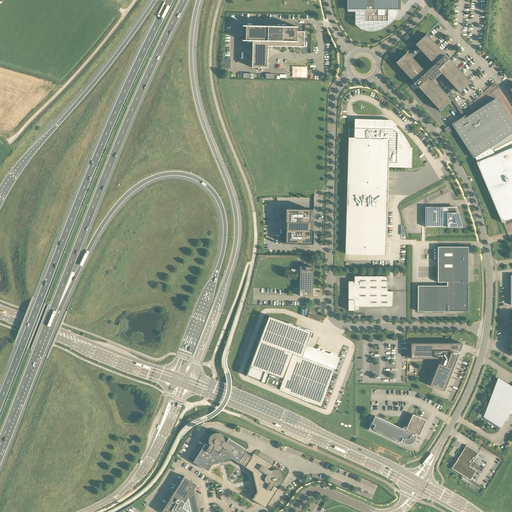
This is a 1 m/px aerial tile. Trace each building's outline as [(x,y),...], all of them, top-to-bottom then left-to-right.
[(384,23),(389,23),(389,10),(399,10),(398,0),(346,0),(347,10),(357,10),(357,23),(384,23)] [(298,28),(298,27),(246,25),(246,26),(246,40),(245,40),(245,41),(253,41),(252,67),(267,68),(268,45),(274,45),(274,46),(304,47),(304,32),(297,32),(297,28),(298,28)] [(396,63),(414,83),(440,111),(451,101),(433,81),(442,73),(460,93),(470,83),(471,83),(426,34),(426,35),(416,45),(415,44),(415,45),(422,52),(434,65),(426,73),(407,53),(407,52),(407,53),(396,63),(396,62),(396,63)] [(502,223),(511,218),(511,147),(478,162),(476,157),(511,133),(511,124),(495,99),(466,118),(465,116),(452,124),(474,158),(475,158),(477,162),(476,163),(502,223)] [(388,190),(388,167),(411,168),(412,149),(412,148),(410,148),(409,148),(409,146),(407,142),(404,138),(402,135),(399,132),(397,129),(395,127),(396,127),(397,126),(392,120),(384,120),(379,120),(360,119),(354,119),(354,120),(354,138),(349,138),(349,128),(348,138),(348,166),(347,189),(346,255),(386,256),(388,190)] [(456,209),(455,207),(425,207),(425,227),(447,227),(463,227),(460,218),(458,219),(456,209)] [(286,222),(286,229),(286,244),(313,244),(314,231),(310,231),(310,210),(286,209),(286,222)] [(468,282),(468,278),(468,258),(468,247),(438,247),(438,283),(447,283),(447,286),(418,286),(418,312),(443,312),(453,312),(463,312),(463,311),(468,311),(468,306),(468,282)] [(313,267),(313,262),(308,262),(308,267),(300,267),(300,296),(313,296),(313,267)] [(348,281),(348,311),(355,311),(355,307),(393,307),(393,291),(387,291),(387,276),(355,276),(355,281),(348,281)] [(260,382),(266,384),(266,382),(280,387),(279,389),(321,407),(335,368),(302,357),(306,345),(311,331),(268,316),(250,367),(252,368),(249,376),(261,380),(260,382)] [(434,365),(438,365),(430,386),(444,391),(459,354),(459,353),(462,344),(452,344),(452,343),(411,343),(411,359),(433,359),(432,362),(434,365)] [(511,387),(498,378),(495,386),(497,387),(496,389),(511,399),(511,387)] [(511,410),(511,399),(496,389),(494,388),(483,418),(483,417),(483,418),(500,429),(500,428),(511,410)] [(419,436),(426,421),(413,414),(407,427),(400,424),(398,427),(375,416),(369,430),(399,443),(400,439),(402,440),(401,442),(404,443),(405,441),(407,442),(412,440),(413,438),(415,439),(417,436),(415,435),(415,434),(419,436)] [(248,447),(246,450),(229,438),(226,442),(225,441),(225,439),(224,437),(223,436),(222,435),(221,434),(220,433),(218,433),(217,432),(215,433),(213,433),(212,434),(211,435),(210,436),(209,438),(209,439),(209,441),(209,443),(210,445),(209,446),(205,444),(194,462),(207,470),(211,463),(231,458),(239,463),(239,462),(246,467),(245,467),(253,472),(257,492),(253,499),(266,507),(277,489),(273,487),(274,485),(277,485),(278,485),(280,484),(281,483),(282,482),(283,480),(283,479),(283,477),(283,475),(282,474),(282,473),(281,471),(279,470),(278,470),(276,469),(275,469),(273,469),(271,470),(269,469),(272,466),(254,454),(256,451),(258,451),(258,450),(256,451),(251,458),(245,454),(249,447),(248,445),(248,447)] [(466,445),(452,469),(470,480),(476,471),(469,467),(478,453),(466,445)] [(162,511),(199,511),(194,490),(197,484),(185,476),(162,511)]
